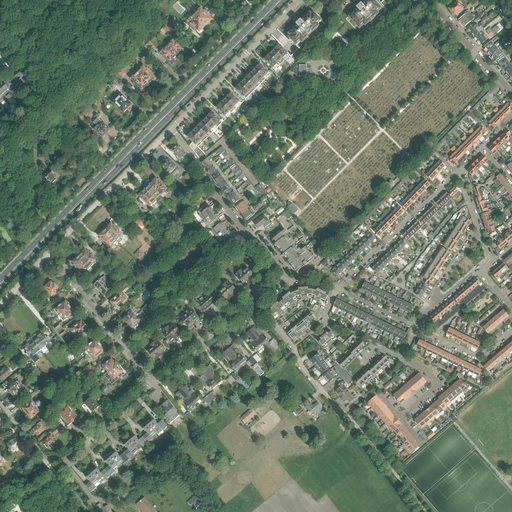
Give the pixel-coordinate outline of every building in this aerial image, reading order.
[(349,16),(348,17),(346,19),(360,34),(387,9),(380,2),(377,0),(366,0),(366,1),(362,5),(361,4),(356,8),(357,9),(353,13),(352,14),(351,13),(350,14),(349,15),(349,16)] [(449,9),(454,15),(467,4),(464,0),(456,0),(457,1),(449,9)] [(499,9),(502,13),(508,8),(504,4),(499,9)] [(208,23),(211,20),(210,20),(211,20),(208,17),(210,16),(204,10),(202,12),(199,9),(196,12),(194,15),(205,26),(206,26),(208,24),(208,23)] [(324,23),(321,20),(313,13),(311,11),(310,13),(307,15),(306,15),(304,17),(304,18),(303,19),(301,21),(300,20),(296,25),(297,26),(294,29),(293,28),(291,30),(291,31),(288,34),(286,36),(288,38),(290,40),(292,42),(296,46),(299,49),(324,23)] [(461,23),(471,15),(468,11),(458,20),(461,23)] [(204,27),(205,26),(194,15),(190,18),(187,21),(191,24),(189,25),(195,31),(197,30),(199,32),(199,31),(199,32),(202,29),(203,29),(204,28),(204,27)] [(471,15),(461,23),(464,27),(474,18),(471,15)] [(169,22),(174,27),(179,22),(174,18),(169,22)] [(503,29),(500,26),(504,22),(503,20),(498,24),(497,26),(492,30),(491,31),(495,35),(497,33),(498,34),(503,29)] [(470,33),(478,27),(475,23),(467,29),(470,33)] [(168,34),(171,31),(165,25),(162,28),(168,34)] [(479,32),(481,31),(478,27),(470,33),(474,37),(479,32)] [(477,41),(485,35),(484,33),(482,35),(479,32),(474,37),(477,41)] [(485,35),(477,41),(480,45),(488,39),(485,35)] [(494,45),(492,43),(497,39),(496,37),(491,41),(484,47),(487,51),(494,45)] [(148,53),(151,49),(152,50),(155,47),(150,41),(147,44),(143,48),(148,53)] [(179,53),(181,50),(181,49),(179,47),(180,46),(178,44),(177,45),(173,41),(167,47),(176,56),(176,55),(177,55),(179,54),(179,53)] [(491,55),(498,50),(499,48),(498,47),(501,44),(499,42),(494,45),(487,51),(491,55)] [(198,124),(194,128),(192,130),(190,132),(188,134),(189,135),(187,137),(198,148),(203,142),(207,138),(208,137),(212,133),(213,133),(217,128),(222,123),(231,114),(232,114),(236,109),(237,108),(246,99),(251,94),(256,89),(261,84),(265,80),(270,74),(275,70),(280,65),(290,55),(288,53),(284,50),(279,45),(277,46),(276,46),(274,48),(272,50),(270,52),(267,55),(265,57),(257,65),(255,67),(253,69),(251,71),(248,74),(246,76),(242,80),(240,82),(239,84),(237,86),(228,94),(226,96),(224,98),(222,100),(219,103),(217,105),(209,113),(207,115),(205,117),(203,119),(200,122),(198,124)] [(175,56),(176,56),(167,47),(161,52),(165,57),(164,58),(166,60),(167,59),(169,61),(171,61),(173,58),(174,59),(175,57),(175,56)] [(141,60),(148,54),(143,49),(137,55),(141,60)] [(494,60),(501,54),(498,50),(491,55),(494,60)] [(498,64),(505,58),(501,54),(494,60),(498,64)] [(503,70),(510,64),(505,58),(498,64),(503,70)] [(507,74),(511,69),(511,66),(510,64),(503,70),(507,74)] [(293,69),(293,73),(292,74),(294,76),(295,75),(296,76),(299,76),(299,77),(300,77),(300,76),(306,76),(306,77),(307,77),(306,65),(306,66),(300,66),(300,65),(299,65),(299,66),(296,66),(295,67),(295,68),(294,68),(293,69)] [(150,81),(153,78),(153,77),(151,76),(153,74),(147,68),(145,70),(142,67),(139,70),(140,70),(136,73),(148,84),(148,83),(149,83),(150,82),(150,81)] [(3,82),(0,84),(0,96),(8,90),(9,89),(9,88),(11,87),(13,85),(25,75),(19,68),(8,78),(7,79),(5,81),(4,82),(3,82)] [(123,78),(126,74),(121,69),(118,73),(116,75),(121,80),(123,78)] [(147,84),(148,84),(136,73),(133,76),(130,79),(134,82),(132,83),(138,89),(140,87),(141,89),(143,89),(145,87),(146,87),(147,86),(147,84)] [(290,79),(287,76),(287,75),(280,82),(283,86),(290,79)] [(118,85),(113,81),(112,79),(109,82),(110,83),(108,86),(113,90),(118,85)] [(493,93),(499,88),(496,85),(490,90),(493,93)] [(131,106),(131,104),(130,103),(129,103),(121,95),(119,97),(119,98),(114,103),(120,110),(120,111),(121,112),(122,112),(123,113),(124,112),(126,111),(125,110),(128,107),(130,107),(131,106)] [(100,111),(103,109),(96,102),(94,105),(100,111)] [(511,111),(506,105),(505,106),(501,102),(500,103),(504,107),(502,109),(507,114),(510,111),(511,112),(511,111)] [(507,114),(502,109),(500,111),(494,106),(492,108),(494,109),(503,118),(507,114)] [(500,122),(503,118),(494,109),(493,110),(497,114),(494,117),(500,122)] [(500,122),(494,117),(493,118),(488,114),(487,116),(491,120),(497,126),(496,125),(500,122)] [(102,138),(110,130),(98,118),(93,122),(97,127),(94,129),(102,138)] [(497,126),(491,120),(489,123),(486,120),(484,121),(492,130),(497,126)] [(483,135),(487,132),(478,123),(476,125),(479,128),(477,130),(483,135)] [(483,135),(477,130),(475,132),(471,128),(469,129),(479,139),(482,136),(483,135)] [(475,142),(479,139),(469,129),(468,131),(472,135),(470,137),(475,142)] [(509,131),(507,130),(504,133),(503,133),(499,138),(505,143),(507,141),(510,144),(511,144),(511,143),(511,138),(511,137),(509,139),(507,137),(508,136),(508,135),(510,133),(509,131)] [(475,142),(470,137),(468,139),(464,135),(462,137),(472,146),(475,142)] [(468,150),(472,146),(462,137),(461,138),(465,142),(463,144),(468,150)] [(505,143),(499,138),(495,141),(505,151),(509,147),(505,143)] [(468,150),(463,144),(459,140),(457,142),(461,146),(459,148),(465,153),(468,150)] [(505,151),(495,141),(492,145),(498,150),(502,154),(505,151)] [(188,162),(184,157),(186,155),(177,144),(175,147),(176,148),(172,151),(176,156),(176,157),(177,158),(178,158),(180,160),(181,159),(185,164),(188,162)] [(498,150),(492,145),(488,149),(496,157),(497,158),(499,157),(495,153),(498,150)] [(465,153),(459,148),(457,150),(453,146),(451,148),(461,157),(465,153)] [(220,155),(222,154),(225,151),(222,147),(217,151),(220,155)] [(458,160),(461,157),(451,148),(450,149),(454,153),(451,155),(457,161),(458,161),(458,160)] [(457,161),(451,155),(449,158),(446,155),(445,156),(454,165),(457,161)] [(489,166),(491,164),(482,155),(478,159),(483,165),(486,163),(489,166)] [(211,159),(210,157),(201,163),(204,167),(210,162),(209,161),(211,159)] [(436,164),(441,169),(445,166),(436,157),(434,159),(436,161),(437,160),(439,161),(436,164)] [(174,173),(178,169),(169,160),(167,158),(166,159),(165,158),(159,164),(165,170),(165,172),(167,174),(167,175),(169,177),(171,176),(173,178),(176,175),(174,173)] [(487,169),(483,165),(478,159),(474,163),(480,169),(482,167),(485,170),(487,169)] [(207,171),(213,166),(210,162),(204,167),(207,171)] [(441,169),(436,164),(433,167),(432,165),(433,165),(431,163),(429,164),(438,173),(441,169)] [(478,170),(480,169),(474,163),(471,167),(476,172),(480,176),(482,174),(478,170)] [(233,172),(238,168),(235,164),(229,168),(233,172)] [(434,176),(438,173),(429,164),(427,166),(429,168),(427,169),(434,176)] [(210,175),(216,170),(213,166),(207,171),(210,175)] [(474,174),(476,172),(471,167),(467,171),(469,173),(476,180),(478,178),(474,174)] [(238,168),(233,172),(236,177),(238,175),(242,172),(238,168)] [(431,180),(434,176),(427,169),(425,171),(424,170),(422,171),(431,180)] [(45,175),(44,176),(48,180),(49,179),(53,183),(54,183),(55,183),(56,181),(56,180),(57,180),(56,178),(57,177),(55,174),(50,170),(49,171),(48,170),(44,174),(45,175)] [(216,170),(210,175),(214,179),(220,174),(216,170)] [(494,175),(495,177),(496,177),(495,178),(496,179),(493,182),(495,184),(503,178),(500,174),(498,172),(494,175)] [(218,184),(224,180),(220,176),(215,180),(218,184)] [(430,185),(424,180),(422,183),(420,181),(421,180),(419,178),(417,180),(426,188),(430,185)] [(506,182),(504,179),(503,178),(495,184),(497,187),(500,184),(501,186),(506,182)] [(165,193),(168,191),(164,187),(165,185),(160,179),(158,181),(157,180),(156,180),(154,182),(152,182),(150,184),(150,183),(149,184),(161,196),(163,198),(167,195),(165,193)] [(221,188),(227,184),(224,180),(218,184),(221,188)] [(422,192),(426,188),(417,180),(416,182),(418,184),(418,183),(420,184),(417,187),(422,192)] [(501,192),(509,186),(506,182),(501,186),(502,187),(499,190),(501,192)] [(157,200),(161,196),(149,184),(148,184),(146,186),(147,187),(145,189),(144,189),(157,202),(158,203),(159,202),(157,200)] [(224,192),(230,187),(227,184),(221,188),(224,192)] [(422,192),(417,187),(415,189),(413,188),(414,187),(412,185),(410,187),(419,196),(422,192)] [(507,193),(511,189),(509,186),(501,192),(503,195),(506,192),(507,193)] [(179,196),(182,193),(176,187),(173,190),(179,196)] [(227,196),(233,191),(230,187),(224,192),(227,196)] [(415,199),(419,196),(410,187),(408,189),(411,191),(411,190),(413,192),(410,194),(415,199)] [(454,187),(448,193),(452,198),(454,196),(457,199),(461,194),(454,187)] [(154,205),(157,202),(144,189),(142,191),(142,193),(140,195),(140,197),(141,198),(139,199),(145,205),(147,203),(151,208),(154,205)] [(482,190),(481,191),(481,189),(474,192),(476,198),(482,196),(484,196),(482,190)] [(230,200),(236,195),(233,191),(227,196),(230,200)] [(415,199),(410,194),(408,197),(406,195),(407,194),(405,192),(403,194),(412,203),(415,199)] [(452,198),(448,193),(447,193),(444,196),(451,204),(453,203),(450,200),(452,198)] [(403,194),(399,198),(403,201),(408,206),(412,203),(403,194)] [(233,204),(239,199),(236,195),(230,200),(233,204)] [(444,196),(440,200),(445,205),(447,203),(450,206),(451,204),(444,196)] [(252,206),(253,207),(255,210),(264,204),(262,202),(266,199),(264,197),(260,200),(252,206)] [(399,198),(396,201),(405,210),(408,206),(403,201),(399,198)] [(445,205),(440,200),(436,203),(444,211),(445,210),(442,207),(445,205)] [(239,211),(247,204),(244,201),(242,203),(242,202),(236,207),(239,211)] [(299,210),(292,203),(291,204),(289,202),(287,204),(289,206),(288,208),(294,214),(299,210)] [(395,210),(400,215),(404,211),(395,203),(393,204),(395,206),(396,206),(397,207),(395,210)] [(252,207),(251,207),(250,208),(247,204),(239,211),(242,215),(248,210),(251,208),(252,207)] [(211,209),(211,210),(207,205),(202,209),(197,212),(199,215),(203,221),(214,212),(211,209)] [(430,210),(435,215),(436,213),(438,215),(440,213),(433,207),(430,210)] [(255,213),(251,208),(248,210),(242,215),(243,216),(243,218),(244,219),(245,219),(246,220),(255,213)] [(400,215),(395,210),(392,212),(391,211),(391,210),(389,208),(388,210),(396,219),(400,215)] [(393,222),(396,219),(388,210),(386,212),(388,214),(389,213),(390,214),(388,217),(393,222)] [(432,218),(435,215),(430,210),(426,214),(433,221),(434,219),(432,218)] [(215,216),(216,215),(214,212),(203,221),(208,226),(210,228),(219,221),(215,216)] [(150,222),(151,220),(154,217),(150,213),(145,217),(150,222)] [(431,222),(433,221),(426,214),(422,217),(428,222),(429,221),(431,222)] [(265,228),(271,223),(264,215),(254,223),(258,228),(263,224),(263,225),(265,228)] [(393,222),(388,217),(385,219),(384,218),(384,217),(382,215),(380,217),(389,226),(393,222)] [(471,222),(469,220),(463,216),(460,221),(469,226),(471,222)] [(306,239),(308,237),(292,217),(290,218),(306,239)] [(386,230),(389,226),(380,217),(379,219),(381,221),(382,220),(383,222),(381,224),(386,230)] [(425,224),(428,222),(422,217),(419,221),(426,228),(427,226),(425,224)] [(224,225),(223,226),(219,221),(210,228),(212,230),(211,231),(215,237),(226,228),(224,225)] [(466,230),(469,226),(460,221),(457,225),(466,230)] [(421,233),(425,229),(418,222),(414,225),(419,231),(421,233)] [(386,230),(381,224),(378,227),(377,226),(377,225),(375,223),(374,225),(382,233),(386,230)] [(104,230),(116,242),(119,244),(123,241),(120,238),(122,236),(118,232),(119,231),(114,225),(113,226),(112,225),(110,226),(108,228),(107,228),(104,230)] [(379,237),(382,233),(374,225),(372,226),(374,228),(375,227),(376,229),(373,232),(379,237)] [(417,233),(419,231),(414,225),(411,229),(417,236),(419,235),(417,233)] [(463,235),(466,230),(457,225),(454,229),(463,235)] [(228,232),(229,231),(226,228),(215,237),(220,242),(221,242),(223,244),(227,241),(232,237),(228,232)] [(416,238),(417,236),(411,229),(407,232),(412,238),(414,236),(416,238)] [(460,239),(463,235),(454,229),(452,234),(460,239)] [(110,248),(116,242),(104,230),(102,232),(102,234),(100,236),(100,238),(101,238),(99,240),(104,245),(99,250),(104,255),(110,248)] [(281,250),(293,241),(285,230),(277,236),(276,235),(275,235),(274,235),(273,236),(273,237),(273,238),(273,239),(272,240),(275,245),(276,244),(281,250)] [(506,242),(510,239),(504,231),(502,233),(504,235),(502,237),(506,242)] [(410,240),(412,238),(407,232),(403,236),(405,238),(410,243),(412,242),(410,240)] [(366,234),(364,236),(366,238),(371,244),(375,240),(371,234),(368,237),(366,234)] [(458,243),(460,239),(452,234),(449,238),(458,243)] [(502,237),(500,238),(498,236),(496,238),(503,245),(506,242),(502,237)] [(366,238),(364,241),(362,238),(360,240),(367,248),(371,244),(366,238)] [(412,245),(410,243),(405,238),(403,241),(407,245),(409,247),(412,245)] [(455,247),(458,243),(449,238),(446,242),(455,247)] [(499,248),(503,245),(496,238),(495,239),(497,241),(495,243),(499,248)] [(407,245),(403,241),(402,240),(398,244),(403,249),(404,250),(407,248),(408,248),(409,247),(407,245)] [(289,260),(301,251),(293,241),(281,250),(289,260)] [(452,252),(455,247),(446,242),(444,246),(452,252)] [(367,248),(362,243),(359,245),(357,243),(355,244),(358,247),(363,252),(367,248)] [(399,253),(403,249),(398,244),(394,248),(399,253)] [(310,252),(309,253),(305,247),(301,251),(289,260),(287,261),(291,265),(292,264),(298,271),(302,268),(305,265),(307,264),(310,262),(314,258),(312,256),(313,256),(313,255),(313,254),(313,253),(312,253),(312,252),(311,252),(310,252)] [(358,247),(355,249),(353,247),(351,248),(353,251),(358,256),(363,252),(358,247)] [(394,258),(399,253),(394,248),(389,252),(394,258)] [(448,257),(451,253),(443,248),(440,252),(448,257)] [(140,259),(144,254),(139,250),(135,254),(140,259)] [(90,268),(91,268),(96,262),(92,258),(94,257),(88,251),(86,252),(85,251),(84,251),(82,253),(81,253),(78,256),(90,268)] [(354,260),(358,256),(353,251),(349,255),(354,260)] [(396,259),(394,258),(389,252),(385,257),(390,262),(393,259),(395,261),(396,259)] [(445,262),(448,257),(440,252),(437,256),(445,262)] [(144,254),(140,259),(144,262),(148,258),(144,254)] [(350,264),(354,260),(349,255),(345,259),(350,264)] [(91,268),(90,268),(78,256),(76,258),(76,259),(73,262),(73,263),(75,264),(73,266),(79,272),(80,270),(84,274),(88,271),(90,273),(93,270),(91,268)] [(443,266),(445,262),(437,256),(434,261),(443,266)] [(392,264),(390,262),(385,257),(381,261),(386,266),(388,263),(390,265),(392,264)] [(345,269),(350,264),(345,259),(340,263),(345,269)] [(382,270),(386,266),(381,261),(377,265),(382,270)] [(440,270),(443,266),(434,261),(432,265),(440,270)] [(341,273),(345,269),(340,263),(336,268),(341,273)] [(508,272),(510,271),(510,270),(508,269),(503,263),(499,266),(505,272),(507,270),(508,272)] [(377,274),(382,270),(377,265),(372,269),(377,274)] [(437,274),(440,270),(432,265),(429,269),(437,274)] [(502,274),(505,272),(499,266),(496,270),(501,275),(502,277),(504,276),(502,274)] [(336,268),(334,270),(331,267),(331,268),(329,269),(332,271),(332,272),(337,277),(341,273),(336,268)] [(152,281),(159,274),(153,268),(147,275),(152,281)] [(247,269),(242,273),(248,280),(250,282),(255,278),(247,269)] [(434,279),(437,274),(429,269),(426,273),(434,279)] [(501,278),(502,277),(501,275),(496,270),(492,273),(497,279),(499,277),(501,278)] [(241,271),(236,276),(243,284),(248,280),(242,273),(241,271)] [(432,283),(434,279),(426,273),(423,278),(425,279),(428,281),(432,283)] [(107,282),(106,282),(109,280),(105,276),(102,278),(94,286),(99,290),(107,282)] [(476,279),(472,282),(476,287),(481,292),(483,290),(486,288),(483,285),(482,285),(480,287),(478,285),(480,284),(476,279)] [(423,282),(424,282),(421,280),(418,284),(421,286),(419,289),(425,293),(428,287),(425,286),(426,284),(423,282)] [(107,282),(99,290),(103,295),(111,287),(107,282)] [(128,285),(124,282),(119,287),(123,291),(128,285)] [(231,295),(236,290),(228,282),(223,286),(225,288),(231,295),(232,297),(231,295)] [(474,288),(476,290),(474,292),(477,296),(479,294),(481,292),(476,287),(472,282),(468,285),(472,290),(474,288)] [(56,296),(59,294),(57,291),(58,290),(55,286),(53,287),(51,283),(49,285),(47,285),(45,286),(45,289),(44,289),(51,298),(55,295),(56,296)] [(370,285),(368,284),(365,283),(362,289),(367,292),(370,285)] [(376,288),(377,286),(375,285),(374,287),(370,285),(367,292),(372,294),(376,288)] [(473,299),(475,297),(477,296),(474,292),(472,294),(470,291),(472,290),(468,285),(464,288),(468,293),(473,299)] [(311,297),(312,288),(308,287),(307,286),(298,287),(298,288),(294,290),(297,298),(301,298),(301,300),(308,299),(307,297),(311,297)] [(372,294),(378,297),(381,291),(382,288),(380,287),(379,290),(376,288),(372,294)] [(227,301),(232,297),(231,295),(225,288),(219,293),(227,301)] [(324,303),(329,294),(326,293),(326,292),(318,288),(317,289),(312,288),(311,297),(314,298),(313,300),(319,303),(320,301),(324,303)] [(464,288),(460,292),(465,296),(467,294),(469,297),(467,299),(470,302),(471,300),(473,299),(468,293),(464,288)] [(421,298),(425,293),(419,289),(415,294),(421,298)] [(295,300),(297,298),(294,290),(289,292),(289,291),(282,297),(282,298),(280,300),(286,308),(289,305),(291,306),(296,302),(295,300)] [(383,300),(386,293),(388,291),(386,290),(385,292),(381,291),(378,297),(383,300)] [(463,298),(465,296),(460,292),(456,295),(461,300),(466,305),(468,303),(470,302),(467,299),(465,300),(463,298)] [(126,301),(128,299),(122,293),(112,303),(113,304),(111,306),(114,308),(115,307),(117,309),(117,308),(119,310),(124,305),(123,304),(126,301)] [(389,302),(392,296),(386,293),(383,300),(389,302)] [(460,303),(458,305),(461,309),(463,307),(466,305),(461,300),(456,295),(453,298),(457,303),(457,302),(458,301),(460,303)] [(204,300),(202,298),(200,296),(195,300),(197,302),(205,311),(210,307),(204,300)] [(216,305),(216,304),(208,296),(204,300),(202,298),(204,300),(210,307),(211,309),(216,305)] [(394,305),(398,299),(392,296),(389,302),(394,305)] [(398,299),(394,305),(400,308),(403,301),(398,299)] [(452,299),(448,302),(452,307),(457,313),(459,311),(461,309),(458,305),(456,307),(454,305),(455,304),(456,304),(452,299)] [(283,311),(286,308),(280,300),(277,302),(277,301),(274,304),(270,307),(270,308),(268,311),(274,318),(277,315),(279,316),(284,312),(283,311)] [(339,309),(342,302),(337,300),(333,306),(334,306),(337,308),(334,313),(336,314),(339,309)] [(405,310),(408,304),(403,301),(400,308),(405,310)] [(56,309),(52,312),(56,317),(59,315),(59,316),(70,307),(69,307),(70,306),(70,305),(69,303),(68,304),(68,303),(67,304),(65,302),(63,304),(63,303),(56,309)] [(344,311),(347,305),(342,302),(339,309),(342,311),(340,315),(342,316),(344,311)] [(450,308),(452,311),(450,313),(453,316),(455,315),(455,314),(457,313),(452,307),(448,302),(444,305),(448,310),(450,308)] [(414,307),(416,304),(414,303),(412,306),(408,304),(405,310),(411,313),(414,307)] [(349,314),(353,308),(347,305),(344,311),(348,313),(345,318),(347,319),(349,314)] [(444,305),(440,309),(444,313),(449,319),(451,317),(453,316),(450,313),(448,314),(446,312),(448,310),(444,305)] [(70,307),(59,316),(62,319),(61,320),(63,322),(66,320),(72,315),(75,313),(73,311),(74,310),(72,307),(71,308),(70,307)] [(124,319),(123,319),(128,324),(136,316),(138,314),(135,312),(135,311),(135,310),(134,309),(131,309),(129,307),(125,312),(127,314),(123,318),(124,319)] [(355,317),(358,310),(353,308),(349,314),(353,316),(350,321),(352,322),(355,317)] [(192,322),(197,318),(189,309),(184,313),(186,315),(192,322),(194,324),(192,322)] [(447,321),(449,319),(444,313),(440,309),(437,312),(441,317),(443,315),(445,317),(443,319),(446,322),(447,321)] [(360,319),(363,313),(358,310),(355,317),(358,318),(356,323),(358,324),(360,319)] [(504,321),(509,316),(504,310),(499,315),(504,321)] [(437,312),(433,315),(437,320),(442,326),(444,324),(446,322),(443,319),(441,320),(439,318),(441,317),(437,312)] [(318,321),(313,316),(312,313),(308,316),(307,315),(302,319),(303,321),(299,324),(306,331),(308,329),(309,330),(316,324),(315,323),(318,321)] [(366,322),(369,316),(363,313),(360,319),(364,321),(361,326),(363,327),(366,322)] [(189,328),(194,324),(192,322),(186,315),(181,319),(189,328)] [(433,323),(434,322),(436,324),(434,326),(437,330),(439,328),(439,327),(442,326),(437,320),(433,315),(429,318),(433,323)] [(498,325),(504,321),(499,315),(493,319),(498,325)] [(136,316),(128,324),(133,329),(138,324),(139,324),(142,321),(143,320),(140,317),(139,318),(136,316)] [(369,329),(371,325),(374,318),(369,316),(366,322),(369,324),(367,329),(369,329)] [(374,332),(380,321),(374,318),(371,325),(375,326),(372,331),(374,332)] [(493,329),(498,325),(493,319),(488,324),(493,329)] [(75,335),(85,326),(85,325),(85,324),(84,323),(83,323),(83,322),(82,323),(81,321),(78,323),(72,328),(69,330),(71,332),(72,332),(75,335)] [(380,321),(375,330),(379,332),(378,334),(379,335),(382,330),(385,323),(380,321)] [(385,337),(387,332),(390,326),(385,323),(382,330),(385,332),(383,336),(385,337)] [(303,333),(306,331),(299,324),(296,326),(295,325),(290,329),(291,331),(287,334),(293,341),(296,339),(297,340),(304,334),(303,333)] [(488,334),(493,329),(488,324),(483,328),(488,334)] [(167,328),(165,325),(160,329),(162,332),(161,333),(170,341),(174,338),(176,340),(177,339),(167,328)] [(87,334),(90,332),(88,330),(89,329),(87,326),(86,327),(85,326),(75,335),(77,338),(76,339),(78,341),(81,339),(81,340),(87,335),(87,334)] [(167,328),(177,339),(181,335),(173,326),(169,330),(167,328)] [(393,335),(396,329),(390,326),(387,332),(391,334),(388,339),(390,340),(393,335)] [(250,331),(263,346),(269,341),(263,334),(262,334),(258,329),(257,330),(254,327),(250,331)] [(57,332),(59,334),(61,337),(66,333),(62,328),(57,332)] [(452,337),(455,331),(449,328),(447,334),(452,337)] [(396,343),(398,338),(401,331),(396,329),(393,335),(396,337),(394,342),(396,343)] [(332,341),(336,338),(330,330),(327,333),(326,332),(319,338),(320,339),(317,341),(323,348),(327,345),(328,347),(333,342),(332,341)] [(250,331),(245,336),(247,339),(249,337),(252,339),(249,341),(252,344),(251,344),(257,351),(259,353),(264,348),(263,346),(250,331)] [(401,345),(403,340),(407,334),(401,331),(398,338),(401,339),(399,344),(401,345)] [(38,338),(33,342),(41,351),(45,347),(49,352),(55,348),(52,344),(44,334),(42,335),(42,334),(37,338),(38,338)] [(270,343),(275,348),(279,345),(274,339),(270,343)] [(356,342),(362,349),(366,345),(360,339),(356,342)] [(87,347),(84,349),(87,352),(87,351),(90,354),(101,346),(101,345),(100,345),(101,345),(100,344),(100,343),(99,342),(98,341),(98,342),(96,340),(93,342),(87,347)] [(481,343),(480,343),(475,341),(473,347),(478,349),(481,343)] [(24,349),(23,350),(31,360),(33,358),(35,360),(38,357),(36,355),(41,351),(33,342),(32,342),(29,345),(27,347),(26,346),(24,348),(24,349)] [(159,355),(164,350),(156,342),(151,346),(153,348),(161,357),(159,355)] [(358,353),(362,349),(356,342),(352,346),(358,353)] [(427,351),(430,345),(425,342),(422,348),(427,351)] [(432,353),(435,347),(430,345),(427,351),(432,353)] [(90,354),(87,356),(90,360),(92,358),(94,360),(96,359),(103,354),(102,354),(105,352),(103,349),(104,348),(102,346),(101,346),(90,354)] [(232,346),(227,351),(240,366),(241,367),(242,368),(245,366),(244,365),(247,363),(233,346),(232,346)] [(354,356),(358,353),(352,346),(348,350),(354,356)] [(437,356),(440,350),(435,347),(432,353),(437,356)] [(156,361),(161,357),(153,348),(148,352),(156,361)] [(506,357),(510,353),(506,348),(501,352),(506,357)] [(355,357),(354,356),(348,350),(349,351),(345,355),(351,361),(355,357)] [(442,359),(445,352),(440,350),(437,356),(442,359)] [(227,351),(221,356),(228,364),(234,371),(236,372),(241,367),(240,366),(227,351)] [(447,361),(450,355),(445,352),(442,359),(447,361)] [(501,360),(506,357),(501,352),(497,355),(501,360)] [(253,357),(258,363),(262,360),(257,354),(253,357)] [(318,354),(310,360),(316,367),(324,361),(318,354)] [(347,365),(351,361),(345,355),(341,358),(347,365)] [(388,360),(385,357),(383,355),(379,359),(385,365),(389,362),(390,363),(396,366),(398,363),(389,359),(388,360)] [(453,364),(456,357),(450,355),(447,361),(453,364)] [(497,364),(501,360),(497,355),(493,359),(497,364)] [(254,366),(258,363),(253,357),(249,360),(254,366)] [(458,366),(461,360),(456,357),(453,364),(458,366)] [(343,369),(347,365),(341,358),(337,362),(343,369)] [(382,369),(385,365),(379,359),(376,362),(382,369)] [(492,368),(497,364),(493,359),(488,363),(492,368)] [(104,375),(117,365),(116,363),(115,364),(111,360),(103,366),(104,367),(103,368),(105,369),(106,369),(108,372),(104,375)] [(463,369),(466,363),(461,360),(458,366),(463,369)] [(324,361),(316,367),(321,374),(329,368),(324,361)] [(378,373),(382,369),(376,362),(372,366),(378,373)] [(338,373),(342,370),(336,363),(333,366),(336,369),(335,370),(338,373)] [(468,371),(471,365),(466,363),(463,369),(468,371)] [(488,372),(492,368),(488,363),(484,367),(488,372)] [(123,371),(123,372),(117,365),(104,375),(112,385),(125,374),(123,371)] [(473,374),(476,368),(471,365),(468,371),(473,374)] [(210,366),(204,370),(217,385),(223,380),(217,373),(214,375),(210,371),(212,368),(210,366)] [(374,376),(378,373),(372,366),(368,370),(374,376)] [(11,374),(8,371),(5,368),(0,371),(0,380),(1,382),(11,374)] [(33,371),(37,376),(39,379),(43,376),(36,368),(33,371)] [(482,370),(476,368),(473,374),(477,375),(476,378),(478,380),(481,379),(482,379),(482,377),(482,374),(481,374),(482,370)] [(374,376),(368,370),(367,369),(363,373),(369,379),(373,376),(373,377),(374,376)] [(204,370),(199,375),(201,377),(200,378),(205,382),(206,383),(212,390),(217,385),(204,370)] [(326,380),(328,383),(334,379),(331,375),(333,374),(331,370),(330,371),(328,370),(322,375),(324,378),(324,379),(325,381),(326,380)] [(230,377),(235,382),(239,379),(234,373),(230,377)] [(365,383),(369,379),(363,373),(359,377),(365,383)] [(423,383),(426,380),(420,373),(415,378),(421,386),(423,384),(423,383)] [(231,386),(235,382),(230,377),(226,380),(231,386)] [(361,387),(365,383),(359,377),(355,381),(361,387)] [(417,389),(421,386),(415,378),(411,382),(417,389)] [(10,390),(9,391),(12,395),(20,389),(22,387),(19,384),(20,383),(19,381),(17,383),(10,388),(10,389),(9,389),(10,390)] [(343,385),(346,383),(344,381),(341,383),(341,382),(337,385),(339,388),(335,391),(340,397),(347,390),(343,385)] [(468,390),(466,388),(463,384),(460,381),(458,383),(458,382),(455,384),(462,392),(464,394),(468,390)] [(415,391),(417,389),(411,382),(407,385),(413,393),(415,391)] [(458,395),(462,392),(455,384),(451,387),(458,395)] [(192,390),(189,392),(187,390),(190,388),(187,385),(182,390),(194,405),(200,400),(194,393),(192,390)] [(411,395),(413,393),(407,385),(402,389),(409,396),(411,395)] [(454,399),(458,395),(451,387),(447,391),(454,399)] [(20,389),(12,395),(15,399),(17,398),(17,399),(18,398),(19,399),(26,394),(23,391),(22,392),(20,389)] [(405,400),(409,396),(402,389),(398,392),(405,400)] [(189,409),(194,405),(182,390),(176,394),(179,397),(181,395),(185,400),(183,403),(189,409)] [(354,394),(352,396),(347,390),(340,397),(344,402),(348,399),(350,401),(354,398),(353,398),(356,396),(354,394)] [(102,391),(97,395),(102,402),(107,398),(102,391)] [(450,402),(454,399),(447,391),(443,395),(450,402)] [(403,402),(405,400),(398,392),(393,397),(399,404),(402,401),(403,402)] [(207,396),(212,402),(216,398),(211,393),(207,396)] [(446,406),(450,402),(443,395),(439,398),(446,406)] [(209,405),(212,402),(207,396),(204,399),(209,405)] [(96,409),(99,406),(95,402),(96,402),(92,397),(83,405),(91,415),(97,410),(96,409)] [(377,399),(375,397),(368,403),(372,407),(379,401),(378,399),(377,399)] [(447,407),(446,406),(439,398),(440,399),(436,403),(443,410),(447,407)] [(168,400),(162,405),(165,408),(163,409),(167,413),(163,416),(170,424),(178,416),(176,413),(177,412),(170,404),(170,403),(168,400)] [(23,409),(22,409),(25,412),(27,414),(37,406),(39,405),(38,404),(37,406),(34,402),(32,402),(32,401),(23,408),(23,409)] [(375,411),(383,405),(379,401),(372,407),(375,411)] [(320,418),(324,415),(320,410),(322,408),(317,402),(312,406),(310,403),(308,405),(308,404),(305,406),(306,407),(312,415),(315,412),(320,418)] [(37,406),(27,414),(28,416),(30,419),(31,419),(41,412),(40,411),(40,410),(44,407),(41,403),(39,405),(37,406)] [(438,414),(443,410),(436,403),(432,406),(438,414)] [(379,415),(386,409),(383,405),(375,411),(379,415)] [(434,417),(438,414),(432,406),(430,408),(428,410),(434,417)] [(74,421),(73,420),(75,418),(71,412),(70,411),(71,411),(68,407),(61,413),(59,415),(62,419),(68,426),(74,421)] [(382,420),(390,413),(386,409),(379,415),(382,420)] [(245,423),(254,415),(250,410),(241,418),(245,423)] [(430,421),(434,417),(428,410),(425,412),(424,413),(430,421)] [(194,418),(189,412),(185,415),(190,421),(194,418)] [(384,425),(393,417),(390,413),(382,420),(386,424),(384,425)] [(426,424),(430,421),(424,413),(419,417),(426,424)] [(146,421),(158,435),(167,426),(161,419),(156,423),(151,417),(147,422),(146,421)] [(396,418),(395,419),(393,417),(384,425),(388,430),(389,428),(398,421),(396,418)] [(420,429),(426,424),(419,417),(417,419),(418,419),(414,422),(420,429)] [(157,435),(158,435),(146,421),(141,425),(147,432),(142,436),(148,443),(153,438),(150,435),(155,431),(157,435)] [(399,424),(400,423),(398,421),(389,428),(393,432),(401,425),(399,424)] [(38,427),(34,431),(35,432),(34,433),(37,437),(46,430),(43,426),(41,422),(36,425),(38,427)] [(396,436),(404,430),(401,425),(393,432),(396,436)] [(54,434),(61,429),(58,426),(52,431),(54,434)] [(400,440),(408,434),(404,430),(396,436),(400,440)] [(139,451),(148,443),(142,436),(138,439),(133,434),(128,438),(127,437),(139,451)] [(402,446),(411,438),(408,434),(400,440),(403,444),(401,446),(402,446)] [(50,449),(54,446),(52,444),(55,442),(57,440),(54,437),(53,438),(51,435),(47,438),(48,439),(44,442),(45,444),(44,445),(47,448),(48,448),(49,447),(50,449)] [(138,451),(139,451),(127,437),(122,441),(128,448),(123,452),(129,459),(134,455),(131,451),(135,447),(138,451)] [(6,444),(8,448),(11,452),(20,446),(17,443),(20,441),(17,438),(15,439),(15,438),(6,444)] [(405,450),(415,442),(411,438),(402,446),(405,450)] [(416,444),(416,443),(415,442),(405,450),(410,456),(419,448),(416,445),(416,444)] [(129,459),(123,452),(119,456),(114,450),(109,454),(108,453),(120,467),(129,459)] [(119,467),(120,467),(108,453),(103,458),(108,464),(104,468),(110,475),(115,471),(112,468),(116,464),(119,467)] [(110,475),(104,468),(100,472),(95,467),(90,471),(89,470),(101,483),(110,475)] [(101,483),(89,470),(84,474),(90,480),(85,484),(91,491),(96,487),(93,484),(98,480),(101,483)] [(192,507),(197,502),(201,499),(197,495),(188,503),(192,507)] [(154,511),(144,498),(136,504),(136,505),(141,511),(154,511)]
